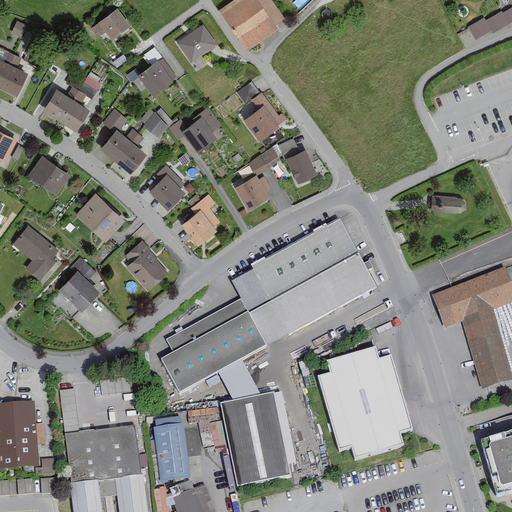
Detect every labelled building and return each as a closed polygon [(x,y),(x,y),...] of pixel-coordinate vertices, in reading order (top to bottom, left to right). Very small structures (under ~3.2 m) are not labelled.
[(232,0),(218,10),(246,51),(276,30),(274,26),(283,19),(270,0),(232,0)] [(494,31),(511,19),(511,6),(488,21),(494,31)] [(127,25),(114,8),(95,23),(97,24),(92,28),(98,37),(103,33),(109,40),(127,25)] [(25,26),(15,22),(10,32),(20,37),(25,26)] [(214,45),(201,25),(176,42),(189,62),(214,45)] [(143,55),(149,65),(135,74),(150,96),(171,82),(169,80),(174,77),(154,47),(143,55)] [(9,53),(5,62),(0,59),(0,85),(15,93),(26,71),(17,67),(21,59),(9,53)] [(68,96),(58,90),(45,109),(75,127),(86,109),(78,104),(83,95),(72,89),(68,96)] [(250,101),(256,109),(240,120),(256,141),(277,126),(273,122),(278,118),(259,94),(250,101)] [(166,126),(149,109),(140,121),(145,125),(144,127),(158,137),(166,126)] [(221,127),(209,110),(194,120),(196,123),(190,127),(186,121),(173,129),(181,141),(187,137),(198,152),(218,138),(214,133),(221,127)] [(143,137),(133,129),(126,138),(119,133),(127,123),(116,114),(106,125),(115,132),(102,147),(131,171),(144,155),(135,148),(143,137)] [(14,141),(0,133),(0,163),(2,164),(14,141)] [(292,135),(277,143),(284,157),(299,149),(292,135)] [(247,166),(254,176),(265,171),(277,162),(269,151),(247,166)] [(315,176),(302,151),(283,160),(296,185),(315,176)] [(67,175),(44,159),(33,176),(55,191),(67,175)] [(157,173),(163,180),(152,190),(168,206),(183,192),(178,188),(182,183),(164,166),(157,173)] [(256,182),(254,177),(232,189),(241,205),(243,203),(247,210),(267,199),(264,193),(269,191),(262,178),(256,182)] [(121,221),(93,196),(74,217),(102,242),(121,221)] [(215,206),(207,196),(188,210),(192,215),(178,226),(195,247),(214,232),(212,229),(220,222),(210,210),(215,206)] [(465,204),(460,199),(430,197),(429,213),(459,215),(464,212),(465,204)] [(376,289),(340,223),(229,284),(239,302),(164,343),(172,356),(159,363),(178,398),(216,377),(240,364),(376,289)] [(49,259),(55,252),(26,228),(11,246),(29,261),(23,269),(37,281),(52,262),(49,259)] [(167,274),(140,243),(123,258),(128,264),(124,267),(146,292),(167,274)] [(56,292),(78,312),(97,292),(86,282),(93,274),(78,260),(69,269),(73,273),(56,292)] [(443,332),(461,325),(480,392),(511,382),(492,313),(511,305),(511,294),(503,272),(430,300),(443,332)] [(379,360),(375,348),(326,361),(329,373),(317,377),(338,453),(351,449),(354,460),(403,446),(400,434),(413,431),(392,356),(379,360)] [(240,364),(216,377),(231,405),(259,399),(240,364)] [(147,511),(137,428),(79,435),(73,392),(59,393),(74,511),(100,511),(98,497),(109,495),(117,494),(119,511),(147,511)] [(288,481),(272,397),(259,399),(231,405),(218,407),(228,455),(235,491),(288,481)] [(0,469),(35,467),(31,404),(0,406),(0,469)] [(178,428),(177,420),(153,423),(154,431),(152,431),(159,486),(190,482),(182,427),(178,428)] [(511,492),(511,431),(481,440),(497,497),(511,492)] [(53,461),(41,462),(42,476),(54,475),(53,461)] [(17,478),(18,490),(31,490),(31,478),(17,478)] [(171,502),(175,511),(200,511),(189,484),(176,490),(179,499),(171,502)]
